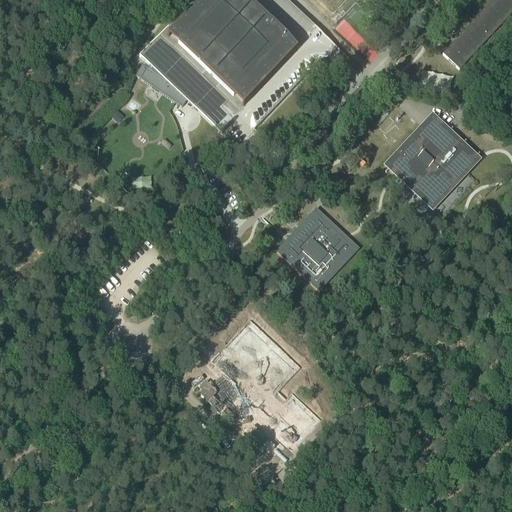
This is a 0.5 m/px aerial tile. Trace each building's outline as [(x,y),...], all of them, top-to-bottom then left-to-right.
[(314,32),(279,0),(201,0),(173,31),(168,26),(139,57),(150,67),(147,70),(142,67),(135,78),(181,109),(186,102),(219,133),(249,102),(314,32)] [(511,11),(511,0),(495,0),(465,33),(468,36),(446,59),(458,70),(511,11)] [(483,126),(489,121),(476,108),(471,113),(483,126)] [(116,114),(112,119),(118,124),(122,119),(116,114)] [(476,162),(438,126),(427,138),(421,132),(388,167),(432,209),(476,162)] [(203,173),(216,167),(213,160),(200,167),(203,173)] [(318,289),(354,251),(316,215),(280,253),(318,289)]
